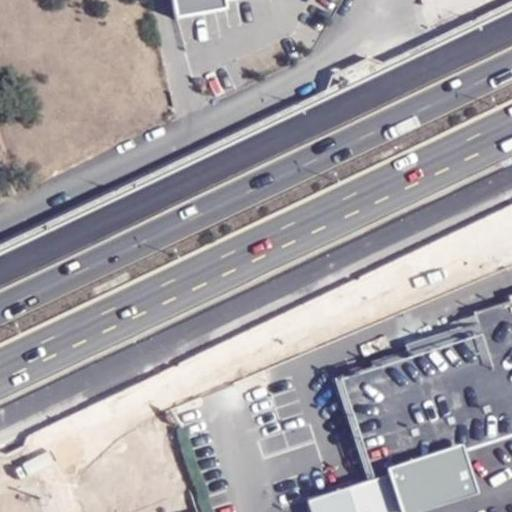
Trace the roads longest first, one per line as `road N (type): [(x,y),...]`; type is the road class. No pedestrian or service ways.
road 1 (residential): [(64,511),(39,427),(511,202)]
road 2 (motorway): [(0,370),(511,123)]
road 3 (motorway): [(511,62),(0,309)]
road 4 (residential): [(393,0),(373,38),(0,215)]
road 5 (unknown): [(236,511),(215,437),(208,347)]
